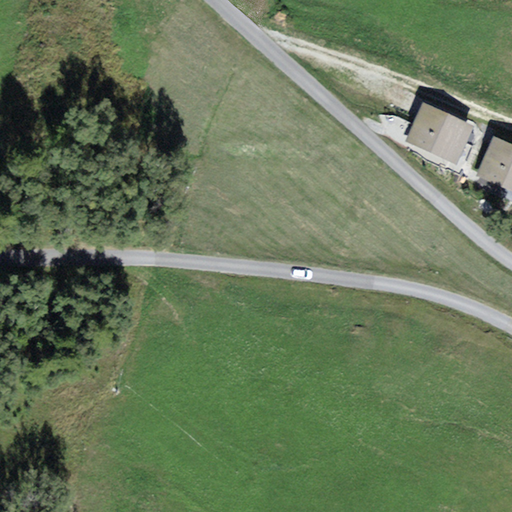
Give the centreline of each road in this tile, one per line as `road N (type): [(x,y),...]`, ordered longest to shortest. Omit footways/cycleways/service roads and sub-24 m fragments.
road 1 (residential): [(0,246),(139,245),(312,268),(417,286),(511,329)]
road 2 (residential): [(511,263),(455,221),(214,0)]
